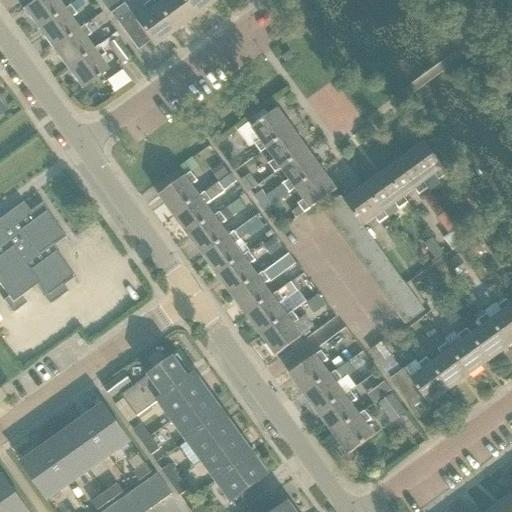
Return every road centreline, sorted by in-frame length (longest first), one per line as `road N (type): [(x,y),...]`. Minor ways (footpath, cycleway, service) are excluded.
road 1 (residential): [(190,297),(348,511)]
road 2 (residential): [(6,431),(190,297)]
road 3 (residential): [(80,146),(247,25)]
road 4 (residential): [(359,511),(511,402)]
road 5 (residential): [(80,146),(190,297)]
road 6 (residential): [(0,37),(80,146)]
